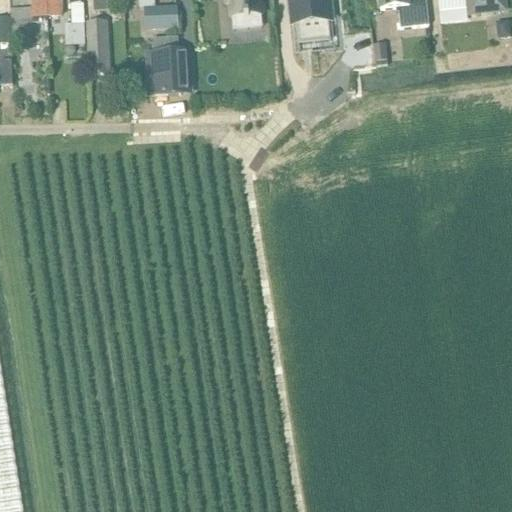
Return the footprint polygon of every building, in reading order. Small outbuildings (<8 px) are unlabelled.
[(45,0),(33,0),(34,8),(32,8),(33,19),(47,18),(45,0)] [(45,0),(47,18),(63,17),(61,0),(45,0)] [(92,0),(93,12),(111,12),(110,0),(92,0)] [(139,0),(140,11),(145,10),(146,33),(157,32),(157,38),(172,37),(172,32),(178,31),(177,9),(155,10),(154,0),(139,0)] [(225,0),(226,5),(229,4),(231,18),(260,15),(260,13),(259,2),(258,0),(225,0)] [(329,0),(289,0),(292,26),(296,26),(298,46),(329,43),(327,22),(331,22),(329,0)] [(379,0),(381,12),(396,11),(396,15),(399,15),(400,31),(429,29),(425,0),(379,0)] [(467,0),(469,16),(505,13),(503,0),(467,0)] [(83,6),(71,6),(71,26),(64,26),(65,48),(85,48),(83,6)] [(0,45),(12,45),(11,19),(0,19),(0,45)] [(510,23),(496,24),(498,41),(511,40),(510,23)] [(88,26),(90,79),(110,78),(108,25),(88,26)] [(153,55),(147,55),(149,98),(181,96),(178,53),(175,53),(174,41),(152,42),(153,55)] [(386,45),(373,47),(374,64),(376,64),(376,65),(376,69),(388,68),(388,63),(387,62),(386,45)] [(12,63),(0,63),(0,76),(1,88),(13,87),(12,63)] [(0,511),(22,511),(0,367),(0,511)]
